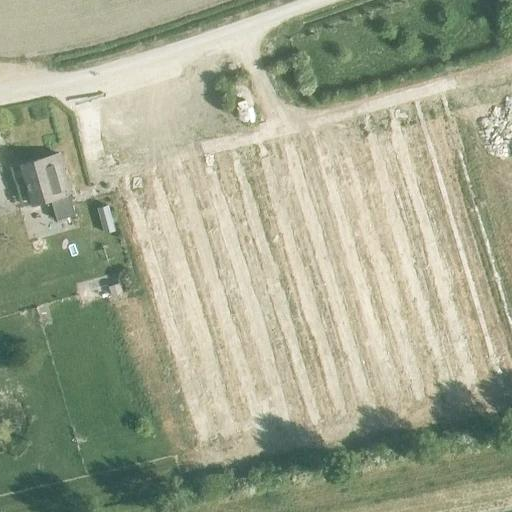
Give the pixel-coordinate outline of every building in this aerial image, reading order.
[(351,126),(371,186),(387,180),(367,120),(351,126)] [(20,165),(32,205),(50,200),(56,221),(75,215),(69,194),(57,154),(20,165)] [(107,206),(96,209),(103,233),(114,230),(107,206)] [(119,283),(94,291),(97,299),(122,291),(119,283)] [(453,398),(436,310),(420,313),(437,401),(453,398)] [(393,318),(411,407),(427,404),(410,315),(393,318)] [(389,412),(406,407),(380,320),(363,325),(389,412)] [(337,331),(363,420),(380,415),(353,326),(337,331)] [(327,335),(310,340),(336,428),(353,422),(327,335)] [(259,348),(281,437),(301,433),(296,411),(305,409),(311,434),(326,431),(304,342),(280,348),(279,343),(259,348)] [(271,434),(247,348),(231,353),(255,439),(271,434)] [(243,443),(221,352),(204,356),(226,447),(243,443)] [(210,424),(194,429),(202,454),(218,449),(210,424)]
